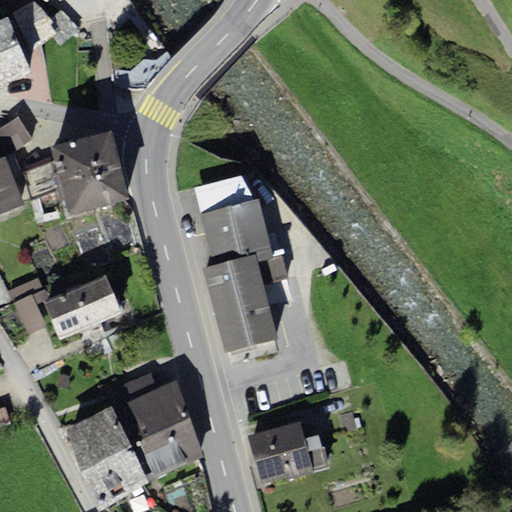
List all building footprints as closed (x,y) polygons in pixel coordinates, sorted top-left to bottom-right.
[(36,2),(14,13),(33,54),(55,37),(61,45),(78,30),(61,12),(50,20),(36,2)] [(8,18),(0,21),(0,88),(33,72),(8,18)] [(19,118),(0,129),(0,159),(6,157),(34,140),(19,118)] [(129,200),(112,132),(51,147),(55,163),(62,189),(68,216),(129,200)] [(0,215),(26,206),(8,161),(6,157),(0,159),(0,215)] [(62,189),(55,163),(24,173),(32,199),(62,189)] [(196,189),(202,215),(253,201),(241,177),(196,189)] [(200,215),(214,266),(256,255),(258,264),(274,260),(271,251),(258,200),(253,201),(202,215),(200,215)] [(258,264),(256,255),(214,266),(203,269),(226,354),(279,340),(258,264)] [(106,276),(44,303),(60,341),(123,314),(106,276)] [(9,292),(14,304),(32,296),(43,291),(38,279),(9,292)] [(48,327),(32,296),(14,304),(30,336),(48,327)] [(119,389),(125,404),(157,390),(150,375),(119,389)] [(113,409),(150,484),(203,457),(177,381),(157,390),(125,404),(113,409)] [(113,409),(112,406),(67,431),(82,473),(98,511),(150,484),(113,409)] [(0,425),(10,423),(5,407),(0,408),(0,425)] [(301,422),(248,436),(261,485),(314,470),(306,440),(301,422)] [(321,436),(306,440),(314,470),(315,473),(330,469),(321,436)]
